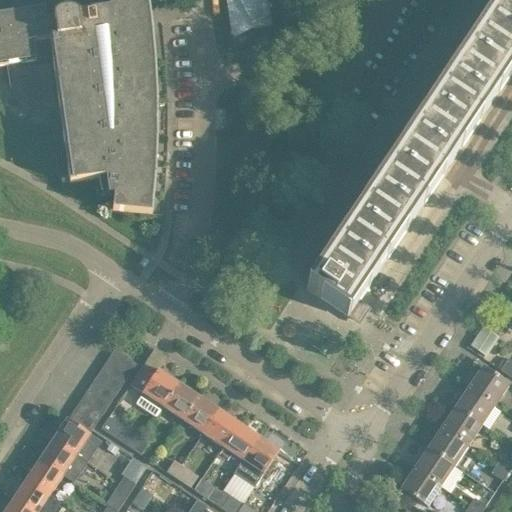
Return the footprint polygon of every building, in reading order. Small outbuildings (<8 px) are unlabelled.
[(272,26),(267,0),(227,0),(233,38),(234,38),(252,29),(272,26)] [(511,73),(511,0),(500,0),(488,20),(307,289),(348,317),(349,316),(354,319),(362,308),(357,305),(511,73)] [(125,7),(112,9),(77,14),(76,13),(72,12),(69,11),(66,11),(62,12),(61,12),(59,13),(56,15),(54,17),(32,20),(31,16),(0,20),(0,65),(19,63),(21,80),(24,89),(31,96),(39,100),(48,100),(59,98),(71,183),(106,178),(108,197),(114,197),(113,211),(151,215),(154,176),(156,139),(156,101),(154,63),(150,25),(154,25),(154,24),(123,29),(125,7)] [(496,338),(485,330),(473,349),(484,356),(496,338)] [(137,364),(115,350),(108,360),(130,375),(137,364)] [(511,361),(508,359),(501,370),(508,375),(511,369),(511,361)] [(130,375),(108,360),(101,370),(123,385),(130,375)] [(510,385),(483,367),(469,388),(495,406),(510,385)] [(163,408),(179,384),(159,370),(155,376),(142,368),(131,386),(143,394),(136,404),(157,417),(163,408)] [(123,385),(101,370),(95,380),(117,395),(123,385)] [(117,395),(95,380),(88,390),(110,404),(117,395)] [(182,420),(198,396),(179,384),(163,408),(182,420)] [(495,406),(469,388),(455,409),(482,427),(495,406)] [(110,404),(88,390),(82,400),(104,414),(110,404)] [(198,396),(182,420),(202,434),(218,410),(198,396)] [(104,414),(82,400),(75,410),(97,424),(104,414)] [(482,427),(455,409),(442,429),(468,446),(482,427)] [(97,424),(75,410),(68,421),(90,435),(97,424)] [(223,447),(239,423),(218,410),(202,434),(223,447)] [(68,421),(67,420),(54,441),(78,457),(91,437),(90,435),(68,421)] [(239,423),(223,447),(243,461),(259,437),(239,423)] [(468,446),(442,429),(428,450),(454,467),(468,446)] [(134,435),(127,446),(134,451),(142,440),(134,435)] [(264,474),(280,450),(259,437),(243,461),(264,474)] [(141,456),(149,444),(142,440),(134,451),(141,456)] [(88,463),(78,457),(54,441),(40,460),(64,477),(74,483),(88,463)] [(454,467),(428,450),(415,469),(441,487),(454,467)] [(511,466),(511,464),(502,458),(497,465),(508,473),(511,466)] [(148,467),(136,459),(119,484),(131,492),(148,467)] [(64,477),(40,460),(27,480),(51,497),(64,477)] [(174,461),(167,473),(173,477),(181,466),(174,461)] [(492,473),(503,480),(508,473),(497,465),(492,473)] [(181,482),(188,471),(181,466),(173,477),(181,482)] [(401,490),(427,508),(441,487),(415,469),(401,490)] [(55,511),(61,503),(51,497),(27,480),(14,500),(31,511),(55,511)] [(115,491),(126,499),(131,492),(119,484),(115,491)] [(153,496),(142,488),(137,496),(148,504),(153,496)] [(214,488),(207,499),(214,504),(221,493),(214,488)] [(115,491),(106,504),(108,505),(118,511),(126,499),(115,491)] [(221,509),(229,498),(221,493),(214,504),(221,509)] [(238,511),(244,504),(230,495),(221,509),(225,511),(238,511)] [(133,502),(144,510),(148,504),(137,496),(133,502)] [(481,511),(486,506),(474,498),(469,506),(478,511),(481,511)] [(31,511),(14,500),(5,511),(31,511)] [(205,511),(208,509),(197,502),(190,511),(205,511)]
